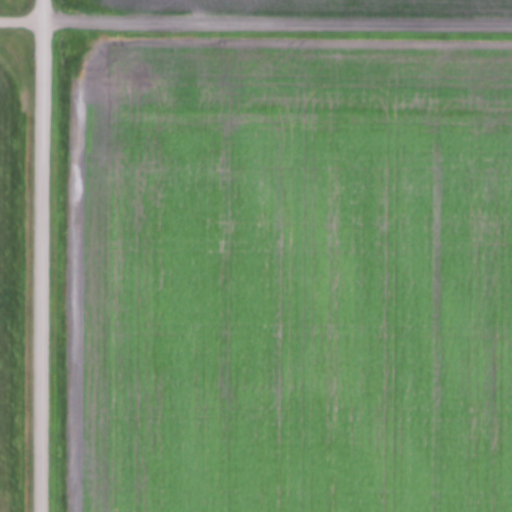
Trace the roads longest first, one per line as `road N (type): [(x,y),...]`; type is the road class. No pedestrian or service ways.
road 1 (residential): [(40,511),(39,0)]
road 2 (track): [(39,16),(511,20)]
